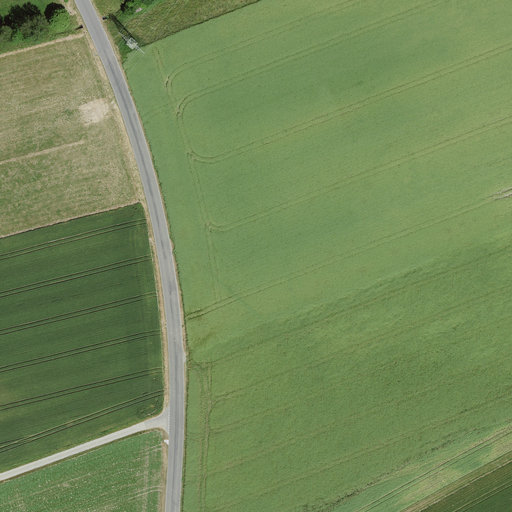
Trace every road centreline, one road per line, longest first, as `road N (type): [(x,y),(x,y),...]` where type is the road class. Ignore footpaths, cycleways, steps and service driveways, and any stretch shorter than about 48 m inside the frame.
road 1 (tertiary): [(82,0),(123,96),(165,260),(176,376),(171,511)]
road 2 (track): [(176,413),(0,476)]
